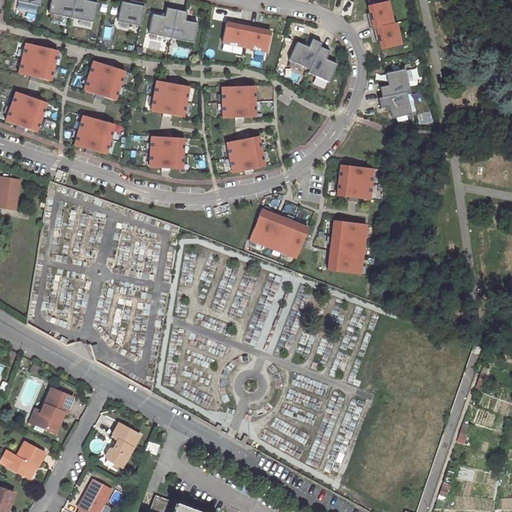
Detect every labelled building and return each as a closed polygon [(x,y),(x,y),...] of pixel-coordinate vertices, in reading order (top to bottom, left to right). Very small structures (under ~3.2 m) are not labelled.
[(71,18),(74,0),(51,0),(48,13),(71,18)] [(85,0),(74,0),(71,18),(93,22),(97,3),(85,0)] [(144,3),(137,1),(136,4),(121,1),(117,21),(140,26),(144,3)] [(387,1),(367,5),(369,13),(366,14),(369,28),(372,28),(392,23),(387,1)] [(170,38),(176,9),(166,7),(165,16),(152,13),(148,33),(170,38)] [(186,11),(176,9),(170,38),(193,42),(197,23),(185,20),(186,11)] [(244,47),(249,24),(241,22),(241,25),(226,23),(222,43),(244,47)] [(395,22),(392,23),(372,28),(375,42),(378,41),(380,49),(400,44),(395,22)] [(256,25),(249,24),(244,47),(266,51),(270,31),(256,29),(256,25)] [(309,69),(321,43),(311,39),(308,47),(297,42),(289,60),(309,69)] [(56,50),(25,43),(18,73),(49,81),(56,50)] [(329,51),(320,46),(309,69),(308,73),(328,82),(337,64),(326,59),(329,51)] [(123,71),(92,61),(83,91),(113,100),(123,71)] [(409,91),(404,69),(385,73),(387,85),(378,87),(381,97),(405,91),(409,91)] [(187,86),(156,80),(150,111),(181,117),(187,86)] [(252,86),(220,87),(221,118),(253,117),(252,86)] [(381,97),(377,98),(379,108),(388,106),(391,119),(410,114),(405,91),(381,97)] [(46,103),(16,92),(6,121),(35,132),(46,103)] [(113,124),(83,115),(74,146),(105,154),(113,124)] [(182,138),(150,136),(148,167),(180,169),(182,138)] [(257,136),(226,142),(232,173),(263,167),(257,136)] [(371,168),(340,164),(336,195),(367,199),(371,168)] [(0,188),(14,191),(15,179),(0,177),(0,188)] [(0,188),(0,207),(11,209),(14,191),(0,188)] [(261,208),(249,238),(296,256),(308,226),(261,208)] [(365,224),(333,220),(327,270),(359,274),(365,224)] [(50,388),(40,413),(38,412),(34,422),(33,425),(55,433),(59,422),(58,421),(61,412),(65,413),(71,397),(50,388)] [(34,422),(38,412),(34,411),(30,421),(34,422)] [(94,427),(108,433),(112,422),(99,417),(94,427)] [(138,435),(118,424),(110,437),(114,439),(117,440),(112,449),(109,449),(106,455),(107,460),(119,466),(121,467),(138,435)] [(112,449),(117,440),(114,439),(109,449),(112,449)] [(24,441),(16,456),(11,453),(5,450),(0,459),(0,462),(25,477),(31,465),(34,467),(36,468),(44,453),(24,441)] [(146,450),(155,453),(158,445),(149,442),(146,450)] [(105,463),(118,470),(119,466),(107,460),(105,463)] [(28,478),(34,467),(31,465),(25,477),(28,478)] [(97,511),(110,490),(92,479),(77,506),(80,508),(78,511),(97,511)] [(0,511),(6,511),(14,493),(0,487),(0,511)] [(197,511),(153,496),(146,511),(197,511)]
